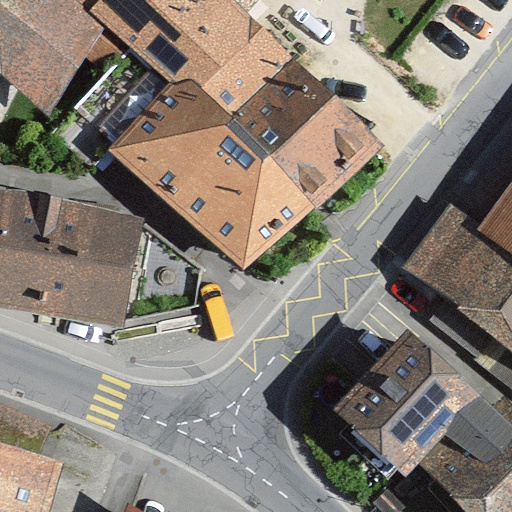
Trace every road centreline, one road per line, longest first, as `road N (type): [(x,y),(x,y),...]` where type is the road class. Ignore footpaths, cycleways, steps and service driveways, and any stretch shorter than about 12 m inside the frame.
road 1 (residential): [(300,335),(150,222),(0,181)]
road 2 (residential): [(300,335),(511,84)]
road 3 (unknown): [(324,308),(511,448)]
road 4 (unknown): [(426,131),(293,14)]
road 5 (tertiary): [(0,362),(136,413)]
road 6 (residential): [(207,446),(300,335)]
